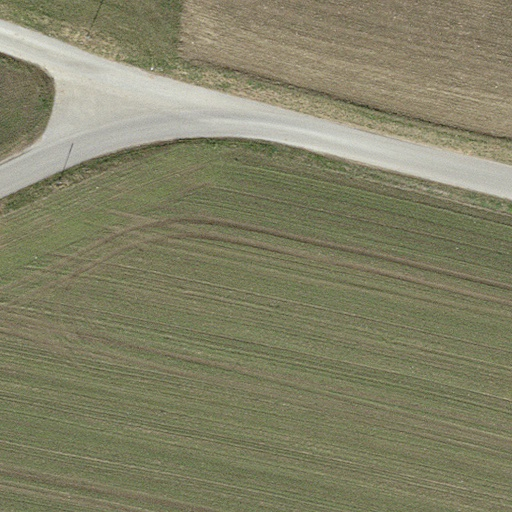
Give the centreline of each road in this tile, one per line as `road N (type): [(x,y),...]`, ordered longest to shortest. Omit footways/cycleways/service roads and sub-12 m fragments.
road 1 (unclassified): [(0,152),(154,111),(511,184)]
road 2 (track): [(154,111),(0,55)]
